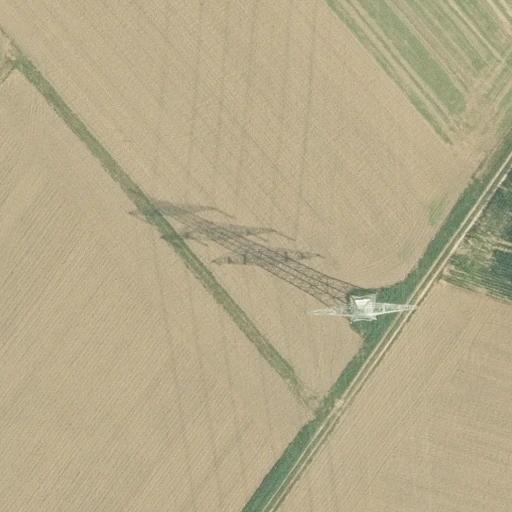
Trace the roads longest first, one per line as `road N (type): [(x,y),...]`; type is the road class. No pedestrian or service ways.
road 1 (track): [(328,425),(0,38)]
road 2 (track): [(511,168),(268,511)]
